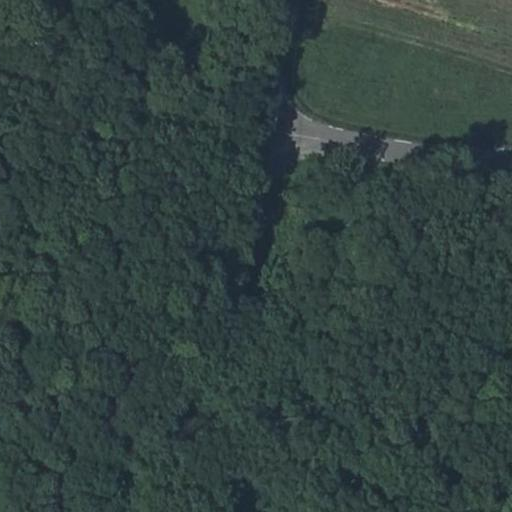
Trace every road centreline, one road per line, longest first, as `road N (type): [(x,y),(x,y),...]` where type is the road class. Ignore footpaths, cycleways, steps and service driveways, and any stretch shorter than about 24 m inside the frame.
road 1 (unclassified): [(269,137),(220,400),(189,511)]
road 2 (unclassified): [(511,166),(269,137)]
road 3 (unclassified): [(269,137),(284,0)]
